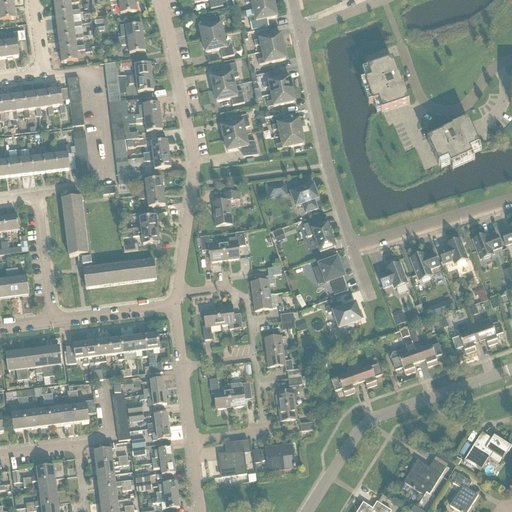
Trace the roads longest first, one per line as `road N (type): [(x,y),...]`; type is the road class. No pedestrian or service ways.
road 1 (residential): [(159,0),(194,167),(177,294)]
road 2 (tertiary): [(306,511),(374,418),(511,369)]
road 3 (residential): [(37,199),(105,184),(93,71),(40,74)]
road 4 (residential): [(298,31),(352,246)]
road 5 (residential): [(382,0),(430,108),(463,106),(491,69),(511,60)]
road 6 (residential): [(352,246),(511,200)]
road 7 (residential): [(0,455),(108,442),(102,391)]
road 8 (residential): [(254,359),(263,432),(191,440)]
road 9 (residential): [(177,294),(227,289),(248,301),(254,359)]
road 10 (residential): [(52,321),(175,306)]
road 11 (residential): [(52,321),(37,199)]
